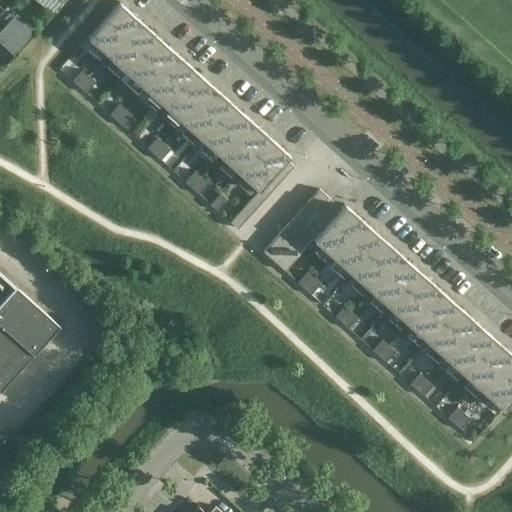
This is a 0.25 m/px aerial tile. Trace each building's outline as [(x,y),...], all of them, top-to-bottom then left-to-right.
[(118,1),(87,36),(107,54),(138,18),(118,1)] [(15,12),(5,24),(26,43),(36,31),(15,12)] [(125,70),(157,35),(138,18),(107,54),(125,70)] [(26,43),(5,24),(0,29),(0,41),(15,55),(26,43)] [(144,87),(176,52),(157,35),(125,70),(144,87)] [(163,104),(194,69),(176,52),(144,87),(163,104)] [(78,85),(88,75),(81,69),(71,80),(78,85)] [(182,121),(213,86),(194,69),(163,104),(182,121)] [(95,81),(88,75),(78,85),(85,92),(95,81)] [(200,138),(232,102),(213,86),(182,121),(200,138)] [(115,119),(125,108),(119,102),(109,113),(115,119)] [(219,154),(251,119),(232,102),(200,138),(219,154)] [(132,114),(125,108),(115,119),(122,125),(132,114)] [(238,171),(269,136),(251,119),(219,154),(238,171)] [(153,153),(163,142),(156,136),(146,147),(153,153)] [(289,154),(269,136),(238,171),(258,189),(229,220),(237,227),(293,165),(286,158),(289,154)] [(160,159),(170,148),(163,142),(153,153),(160,159)] [(190,186),(200,175),(194,170),(184,180),(190,186)] [(198,193),(207,182),(200,175),(190,186),(198,193)] [(332,255),(364,221),(344,203),(340,207),(318,188),(263,250),(284,270),(313,238),(332,255)] [(216,209),(226,198),(219,193),(210,203),(216,209)] [(351,272),(383,237),(364,221),(332,255),(351,272)] [(370,289),(401,254),(383,237),(351,272),(370,289)] [(388,306),(420,271),(401,254),(370,289),(388,306)] [(303,287),(313,277),(306,271),(297,282),(303,287)] [(407,323),(439,288),(420,271),(388,306),(407,323)] [(0,390),(59,324),(0,272),(0,390)] [(310,294),(320,283),(313,277),(303,287),(310,294)] [(426,340),(458,305),(439,288),(407,323),(426,340)] [(341,321),(350,310),(344,304),(334,315),(341,321)] [(445,356),(476,321),(458,305),(426,340),(445,356)] [(357,317),(350,310),(341,321),(348,327),(357,317)] [(463,373),(495,338),(476,321),(445,356),(463,373)] [(378,355),(388,344),(381,338),(371,349),(378,355)] [(482,390),(511,357),(511,353),(495,338),(463,373),(482,390)] [(395,350),(388,344),(378,355),(385,361),(395,350)] [(502,408),(511,396),(511,357),(482,390),(502,408)] [(415,388),(425,378),(419,372),(409,383),(415,388)] [(432,384),(425,378),(415,388),(422,395),(432,384)] [(453,422),(463,411),(456,405),(446,416),(453,422)] [(470,418),(463,411),(453,422),(460,428),(470,418)]
